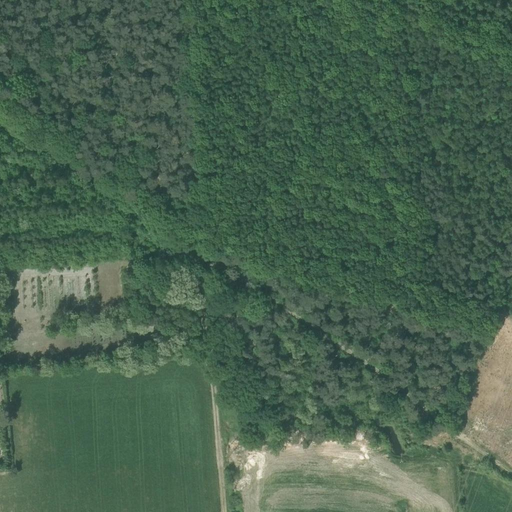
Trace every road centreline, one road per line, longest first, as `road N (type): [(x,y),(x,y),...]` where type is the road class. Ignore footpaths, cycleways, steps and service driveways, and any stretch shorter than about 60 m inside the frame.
road 1 (track): [(511,468),(201,254)]
road 2 (track): [(201,254),(222,511)]
road 3 (track): [(183,0),(201,254)]
road 4 (track): [(201,254),(0,109)]
